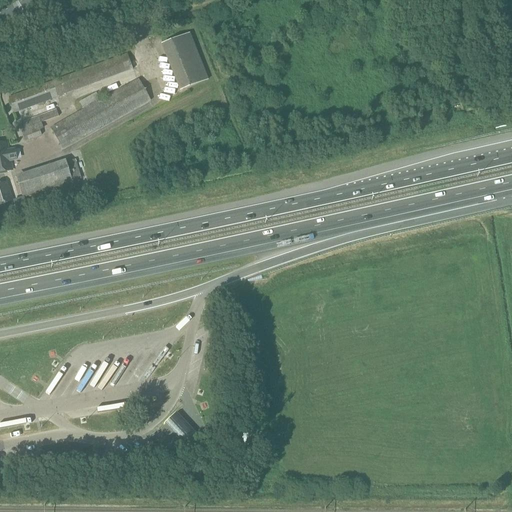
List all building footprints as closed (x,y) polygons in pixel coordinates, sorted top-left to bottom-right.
[(190,34),(163,45),(181,90),(208,80),(190,34)] [(133,71),(127,54),(8,98),(14,114),(133,71)] [(139,80),(50,129),(63,151),(151,102),(139,80)] [(59,117),(56,110),(18,124),(25,143),(42,136),(40,131),(43,130),(41,123),(59,117)] [(7,144),(0,144),(0,172),(12,171),(10,162),(16,161),(14,150),(8,151),(7,144)] [(72,183),(81,180),(75,161),(66,164),(65,161),(16,177),(22,199),(73,183),(72,183)] [(0,205),(13,202),(7,183),(0,185),(0,205)] [(122,385),(141,357),(136,353),(117,381),(122,385)] [(93,386),(99,390),(118,361),(112,357),(107,366),(101,362),(83,391),(88,394),(93,386)] [(76,369),(75,371),(69,367),(50,396),(55,399),(60,392),(67,396),(82,373),(76,369)] [(103,408),(87,412),(88,417),(105,413),(103,408)] [(174,412),(163,423),(173,433),(181,442),(192,432),(184,423),(174,412)]
